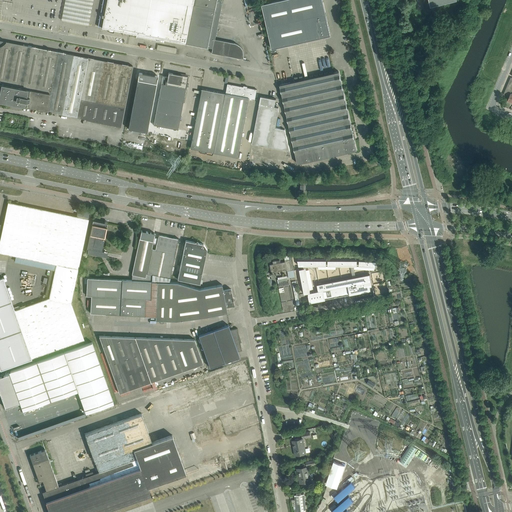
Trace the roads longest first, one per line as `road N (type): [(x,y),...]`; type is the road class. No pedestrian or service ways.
road 1 (primary): [(498,511),(431,226)]
road 2 (primary): [(416,227),(487,511)]
road 3 (unclassified): [(274,77),(0,25)]
road 4 (tertiary): [(242,203),(0,157)]
road 5 (tertiary): [(0,173),(239,221)]
road 6 (unclassified): [(286,511),(246,324)]
road 7 (tertiary): [(239,221),(416,227)]
road 8 (tertiary): [(411,207),(242,203)]
road 9 (primary): [(426,206),(406,121),(386,82)]
road 10 (primary): [(386,82),(411,207)]
road 11 (unclassified): [(246,324),(367,299)]
